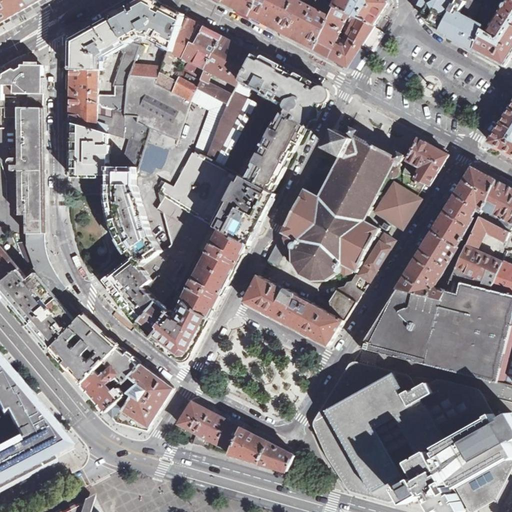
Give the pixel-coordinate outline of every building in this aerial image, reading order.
[(0,0),(0,24),(23,11),(42,0),(0,0)] [(170,49),(175,51),(185,16),(154,0),(144,0),(113,17),(127,41),(132,43),(144,36),(143,33),(145,31),(148,33),(149,33),(151,31),(154,32),(153,35),(154,35),(153,37),(165,44),(164,45),(170,49)] [(258,0),(223,0),(223,2),(250,16),(258,0)] [(258,0),(250,16),(314,50),(331,18),(310,7),(297,0),(258,0)] [(310,7),(331,18),(336,7),(335,6),(324,0),(311,0),(316,3),(314,6),(311,4),(310,7)] [(336,7),(375,25),(381,15),(389,4),(386,0),(337,0),(335,6),(336,7)] [(471,47),(475,50),(484,31),(485,27),(460,14),(467,1),(463,0),(417,0),(428,19),(431,23),(436,27),(441,31),(447,35),(471,47)] [(460,14),(485,27),(495,0),(463,0),(467,1),(460,14)] [(511,0),(509,0),(508,2),(507,2),(505,2),(504,4),(504,6),(505,7),(504,7),(503,7),(502,7),(501,9),(503,10),(501,13),(500,12),(497,15),(499,16),(489,33),(484,31),(475,50),(476,50),(476,51),(506,67),(511,57),(511,0)] [(375,25),(336,7),(331,18),(314,50),(348,67),(375,25)] [(185,16),(175,51),(175,53),(185,57),(192,43),(196,45),(205,27),(185,16)] [(72,70),(100,70),(104,70),(104,57),(103,56),(106,55),(108,56),(122,49),(129,44),(127,41),(113,17),(79,37),(73,47),(72,70)] [(207,70),(223,36),(205,27),(196,45),(192,43),(185,57),(184,58),(187,59),(190,61),(207,70)] [(238,86),(239,87),(241,81),(255,53),(223,36),(207,70),(212,73),(238,86)] [(114,86),(116,86),(129,86),(129,82),(131,75),(135,64),(138,54),(141,46),(132,43),(127,41),(129,44),(122,49),(125,54),(114,85),(114,86)] [(141,46),(138,54),(143,55),(147,46),(141,45),(141,46)] [(157,83),(174,92),(181,77),(186,70),(183,68),(185,66),(187,59),(184,58),(185,57),(175,53),(175,51),(170,49),(169,53),(165,64),(164,66),(160,78),(157,83)] [(165,64),(169,53),(166,52),(165,55),(163,54),(160,60),(162,60),(161,62),(165,64)] [(284,116),(307,128),(312,130),(328,99),(329,97),(328,95),(328,94),(327,92),(326,91),(324,89),(255,53),(241,81),(249,85),(286,105),(287,109),(284,116)] [(21,55),(9,62),(12,67),(24,60),(22,58),(21,55)] [(207,70),(190,61),(188,70),(186,70),(181,77),(174,92),(191,101),(192,101),(193,100),(199,88),(207,70)] [(164,66),(135,64),(131,75),(160,78),(164,66)] [(22,108),(44,108),(45,68),(41,65),(28,65),(0,80),(0,100),(6,100),(6,97),(18,97),(18,100),(22,100),(22,108)] [(74,123),(99,130),(99,106),(99,96),(100,70),(72,70),(71,114),(72,123),(74,123)] [(229,104),(233,96),(209,84),(212,73),(207,70),(199,88),(229,104)] [(150,129),(178,140),(191,101),(174,92),(157,83),(160,78),(131,75),(129,82),(129,86),(127,110),(126,116),(139,117),(139,123),(150,129)] [(249,92),(249,85),(241,81),(239,87),(238,86),(235,92),(262,106),(265,100),(249,92)] [(99,96),(99,106),(113,110),(127,110),(129,86),(116,86),(116,96),(99,96)] [(223,116),(229,104),(199,88),(193,100),(210,109),(195,152),(208,157),(223,116)] [(208,157),(238,174),(246,159),(247,155),(251,148),(261,128),(267,118),(270,111),(262,106),(235,92),(233,96),(229,104),(223,116),(208,157)] [(262,106),(270,111),(271,109),(275,111),(277,112),(279,107),(265,100),(262,106)] [(99,106),(99,130),(106,132),(124,137),(125,133),(125,132),(126,116),(127,110),(113,110),(99,106)] [(511,107),(490,142),(511,153),(511,107)] [(19,108),(5,108),(5,117),(8,117),(19,117),(19,108)] [(27,234),(46,233),(46,223),(45,169),(44,108),(22,108),(19,108),(19,117),(20,158),(20,170),(21,215),(27,215),(27,234)] [(270,111),(267,118),(271,120),(275,111),(271,109),(270,111)] [(243,176),(273,193),(307,128),(284,116),(281,114),(269,137),(268,137),(259,154),(260,155),(256,162),(254,161),(253,163),(250,161),(246,159),(238,174),(239,174),(243,176)] [(126,168),(139,168),(147,142),(150,129),(139,123),(139,117),(126,116),(125,132),(135,133),(135,137),(133,137),(133,144),(131,144),(131,152),(128,152),(128,159),(126,160),(126,168)] [(108,172),(110,172),(111,172),(111,167),(107,167),(108,147),(110,147),(110,143),(106,143),(106,132),(99,130),(74,123),(74,142),(71,142),(71,173),(71,169),(75,169),(75,173),(108,174),(108,172)] [(378,228),(367,222),(373,209),(389,179),(390,176),(394,179),(399,177),(401,173),(400,168),(398,167),(400,161),(403,163),(406,156),(400,152),(398,156),(397,157),(357,136),(359,131),(352,127),(349,134),(356,138),(355,139),(353,138),(351,137),(337,129),(327,148),(342,156),(321,197),(306,188),(300,200),(301,201),(290,222),(289,222),(283,233),(287,236),(298,241),(297,242),(295,242),(293,243),(292,244),(292,246),(292,247),(292,249),(294,250),(293,252),(294,252),(294,254),(295,263),(294,263),(295,266),(296,265),(301,274),(301,275),(302,277),(303,276),(313,281),(313,282),(315,282),(316,281),(327,281),(327,282),(329,281),(329,280),(339,275),(339,276),(340,275),(342,274),(344,274),(346,271),(346,270),(345,269),(344,267),(345,266),(354,271),(359,273),(363,266),(360,265),(375,234),(379,236),(381,231),(382,230),(382,229),(379,227),(378,228)] [(261,128),(251,148),(256,151),(264,137),(263,136),(264,134),(265,135),(267,131),(261,128)] [(178,140),(150,129),(147,142),(164,148),(176,145),(178,140)] [(420,139),(408,161),(422,168),(418,181),(426,184),(431,187),(451,155),(420,139)] [(17,170),(20,170),(20,158),(18,158),(13,158),(11,158),(10,159),(9,161),(9,164),(11,165),(12,165),(13,170),(13,171),(17,171),(17,170)] [(401,187),(418,197),(426,184),(418,181),(422,168),(408,161),(403,175),(401,187)] [(146,270),(154,280),(155,281),(158,276),(147,264),(164,251),(162,250),(153,237),(137,185),(137,172),(138,172),(139,168),(126,168),(111,167),(111,172),(110,172),(110,183),(110,194),(106,194),(107,203),(109,213),(112,212),(114,220),(117,229),(114,230),(118,239),(123,247),(126,245),(130,252),(134,258),(144,272),(146,270)] [(434,232),(459,247),(476,218),(474,216),(476,214),(479,209),(483,211),(485,209),(498,181),(474,168),(434,232)] [(223,231),(251,246),(277,195),(273,193),(243,176),(242,179),(216,228),(223,231)] [(389,179),(373,209),(378,212),(396,184),(389,179)] [(511,188),(499,181),(498,181),(485,209),(511,223),(511,188)] [(396,184),(378,212),(404,229),(422,200),(418,197),(401,187),(396,184)] [(467,247),(477,252),(488,231),(507,241),(511,232),(511,229),(482,214),(468,244),(467,247)] [(0,231),(1,233),(10,233),(7,225),(0,225),(0,231)] [(199,312),(212,319),(251,246),(223,231),(188,300),(199,312)] [(363,266),(359,273),(372,281),(397,241),(394,239),(386,235),(381,231),(379,236),(375,234),(360,265),(363,266)] [(434,232),(399,289),(443,301),(447,292),(447,291),(442,289),(436,287),(460,247),(459,247),(434,232)] [(36,274),(56,298),(67,288),(56,276),(58,274),(50,265),(51,263),(50,259),(48,255),(47,250),(46,245),(46,240),(46,233),(27,234),(27,247),(36,268),(30,272),(33,276),(36,274)] [(287,236),(283,233),(269,260),(279,266),(285,254),(287,255),(289,251),(294,254),(294,252),(293,252),(294,250),(292,249),(292,247),(292,246),(288,244),(286,238),(287,236)] [(288,244),(292,246),(292,244),(293,243),(295,242),(297,242),(298,241),(287,236),(286,238),(288,244)] [(3,286),(21,269),(0,243),(0,283),(2,286),(3,286)] [(463,284),(491,291),(503,263),(477,252),(467,247),(466,250),(454,276),(453,279),(452,282),(463,284)] [(149,290),(147,286),(150,284),(152,282),(154,280),(146,270),(144,272),(134,258),(105,280),(111,288),(109,289),(138,326),(158,294),(152,287),(149,290)] [(503,263),(491,291),(511,295),(511,266),(506,264),(503,263)] [(346,271),(344,274),(347,276),(353,274),(354,271),(345,266),(344,267),(345,269),(346,270),(346,271)] [(55,349),(77,324),(56,298),(36,274),(33,276),(30,280),(26,275),(21,269),(3,286),(55,349)] [(339,291),(358,303),(365,292),(359,288),(357,285),(362,276),(358,274),(353,282),(349,283),(346,287),(340,288),(339,291)] [(247,302),(331,346),(346,322),(330,313),(331,313),(298,296),(298,294),(289,289),(287,290),(261,276),(247,302)] [(450,277),(442,289),(447,291),(452,282),(453,279),(450,277)] [(463,284),(452,282),(447,291),(447,292),(460,295),(463,284)] [(362,348),(499,383),(511,329),(511,318),(486,312),(491,291),(463,284),(460,295),(447,292),(443,301),(399,289),(382,316),(362,348)] [(67,288),(56,298),(77,324),(86,315),(84,313),(80,315),(74,307),(71,303),(76,299),(67,288)] [(330,313),(346,322),(358,303),(339,291),(332,302),(333,309),(331,313),(330,313)] [(486,312),(511,318),(511,295),(491,291),(486,312)] [(138,326),(154,338),(172,311),(172,310),(169,308),(172,303),(169,300),(165,297),(160,293),(158,294),(138,326)] [(168,349),(181,358),(193,356),(203,337),(212,319),(199,312),(188,300),(187,299),(183,305),(180,312),(180,314),(181,315),(178,320),(176,319),(176,317),(175,316),(176,314),(172,311),(154,338),(168,349)] [(121,346),(86,316),(86,315),(77,324),(55,349),(65,360),(73,369),(85,384),(97,371),(103,365),(121,346)] [(511,386),(511,329),(499,383),(511,386)] [(128,390),(131,393),(141,384),(132,376),(143,364),(121,346),(103,365),(109,372),(115,366),(122,374),(116,380),(120,385),(122,385),(123,386),(124,385),(128,390)] [(355,489),(356,489),(390,499),(391,499),(401,493),(407,503),(408,503),(424,494),(425,494),(424,494),(424,493),(426,492),(427,492),(428,493),(429,493),(431,492),(436,500),(432,502),(432,503),(434,508),(437,511),(438,511),(445,508),(446,510),(445,510),(445,511),(465,511),(466,511),(466,510),(464,506),(461,501),(459,503),(459,501),(461,500),(457,493),(453,495),(452,492),(453,492),(451,487),(450,487),(449,485),(449,484),(453,481),(456,486),(458,485),(460,487),(458,488),(465,499),(471,511),(472,511),(473,511),(495,499),(496,499),(496,498),(497,498),(497,497),(503,486),(503,485),(503,484),(504,483),(505,483),(511,469),(511,462),(510,458),(511,456),(511,444),(510,442),(511,440),(511,412),(503,417),(502,415),(497,418),(494,414),(493,414),(491,410),(486,402),(483,396),(483,395),(482,395),(481,394),(472,392),(464,390),(438,384),(437,383),(436,383),(435,384),(434,385),(434,386),(434,387),(435,388),(432,390),(428,383),(427,383),(416,389),(417,389),(412,392),(411,391),(411,390),(410,390),(410,391),(405,393),(401,387),(405,384),(406,384),(406,383),(406,382),(403,375),(402,374),(400,374),(358,363),(356,363),(354,363),(352,365),(351,366),(317,419),(332,453),(355,488),(355,489)] [(0,488),(1,488),(36,469),(56,459),(54,455),(71,447),(60,434),(62,433),(38,405),(4,364),(0,365),(0,488)] [(125,410),(152,427),(176,388),(143,364),(132,376),(141,384),(131,393),(130,394),(134,396),(125,410)] [(85,384),(109,412),(117,404),(126,397),(123,393),(119,388),(115,392),(109,385),(116,380),(122,374),(115,366),(109,372),(103,377),(97,371),(85,384)] [(211,439),(233,451),(243,428),(194,402),(180,424),(198,433),(194,444),(208,448),(211,439)] [(118,423),(149,431),(152,427),(125,410),(117,404),(109,412),(118,423)] [(231,455),(260,463),(271,441),(244,427),(243,428),(233,451),(231,455)] [(290,471),(297,455),(284,448),(271,441),(260,463),(268,465),(290,471)]
